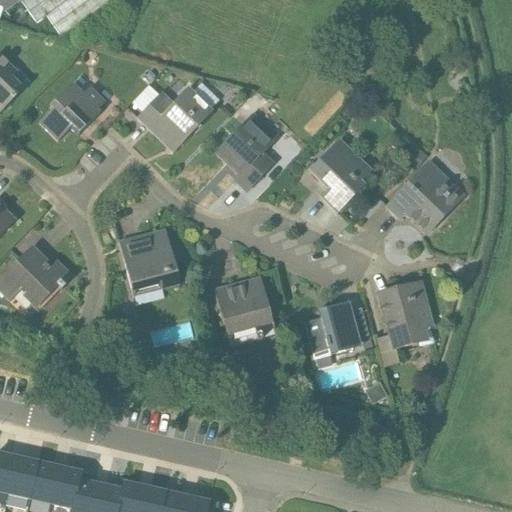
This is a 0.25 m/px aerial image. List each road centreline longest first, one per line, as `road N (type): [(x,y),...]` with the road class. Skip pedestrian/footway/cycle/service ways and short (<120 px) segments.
road 1 (residential): [(232,233),(338,284),(354,279),(355,254),(266,214),(237,222)]
road 2 (residential): [(62,429),(95,270),(83,227),(65,209)]
road 3 (residential): [(65,209),(119,157),(177,206),(232,233)]
road 4 (residential): [(259,472),(62,429)]
road 5 (residential): [(433,511),(259,472)]
